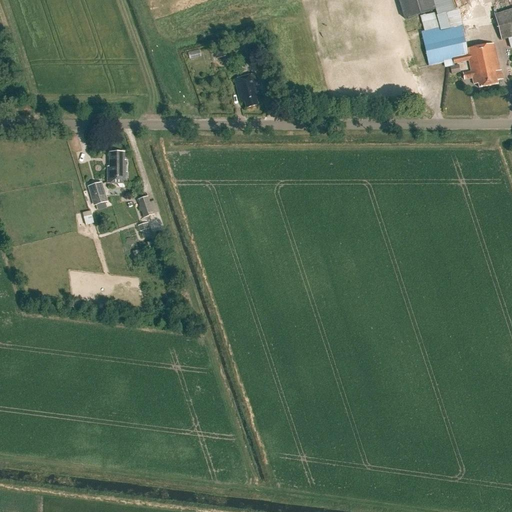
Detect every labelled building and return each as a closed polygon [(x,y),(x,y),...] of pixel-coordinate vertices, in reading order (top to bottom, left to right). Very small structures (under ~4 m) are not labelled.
[(398,0),(404,20),(435,11),(431,0),(398,0)] [(422,23),(422,24),(426,42),(431,64),(453,59),(454,65),(469,60),(471,72),(463,74),(464,80),(473,78),(474,85),(478,84),(479,88),(497,85),(496,81),(503,80),(501,71),(499,71),(493,45),(466,49),(463,38),(465,37),(464,32),(463,30),(458,9),(477,3),(476,0),(433,0),(440,21),(438,21),(436,13),(420,17),(422,23)] [(499,4),(491,7),(502,41),(508,39),(511,49),(511,48),(511,9),(502,12),(499,4)] [(220,50),(223,61),(230,59),(227,48),(220,50)] [(459,65),(450,67),(452,75),(460,73),(459,65)] [(260,98),(253,75),(235,80),(234,80),(240,104),(245,103),(246,109),(258,106),(256,100),(260,99),(260,98)] [(124,161),(124,153),(109,153),(110,167),(107,167),(107,184),(126,184),(126,173),(124,173),(124,167),(125,167),(125,161),(124,161)] [(102,183),(87,187),(93,206),(108,202),(102,183)] [(144,218),(153,215),(147,198),(139,201),(144,218)] [(86,226),(94,224),(91,216),(84,218),(86,226)] [(148,223),(138,226),(140,232),(143,240),(152,237),(149,229),(150,229),(148,223)] [(155,233),(158,239),(164,237),(161,231),(155,233)]
